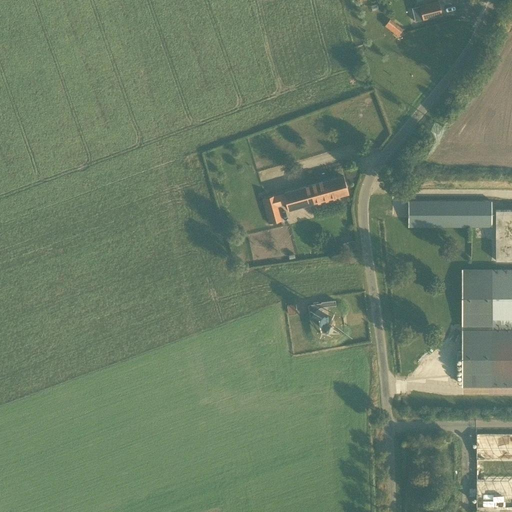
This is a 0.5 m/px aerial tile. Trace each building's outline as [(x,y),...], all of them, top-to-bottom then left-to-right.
[(442,15),(439,1),(420,6),(423,20),(442,15)] [(390,19),(385,26),(398,35),(403,29),(390,19)] [(284,193),(287,204),(287,206),(288,210),(339,196),(349,194),(344,176),(320,183),(283,193),(284,193)] [(269,224),(281,221),(281,220),(277,207),(274,196),(274,195),(262,198),(263,205),(269,224)] [(408,226),(492,227),(492,201),(408,201),(408,226)] [(496,261),(511,261),(511,209),(495,210),(496,261)] [(355,241),(346,243),(348,250),(356,248),(355,241)] [(511,270),(462,270),(462,385),(511,385),(511,270)] [(321,328),(322,329),(323,330),(324,331),(325,332),(326,332),(332,331),(333,330),(334,329),(335,328),(335,326),(345,325),(344,318),(334,320),(333,318),(332,318),(331,317),(330,316),(329,316),(328,308),(330,308),(330,307),(336,306),(335,301),(321,303),(321,304),(308,305),(310,319),(323,317),(322,308),(324,317),(323,317),(322,318),(321,319),(320,320),(320,322),(319,319),(314,320),(316,332),(321,331),(321,328)] [(476,507),(486,507),(511,507),(511,476),(484,477),(484,462),(511,461),(511,433),(476,434),(476,507)]
